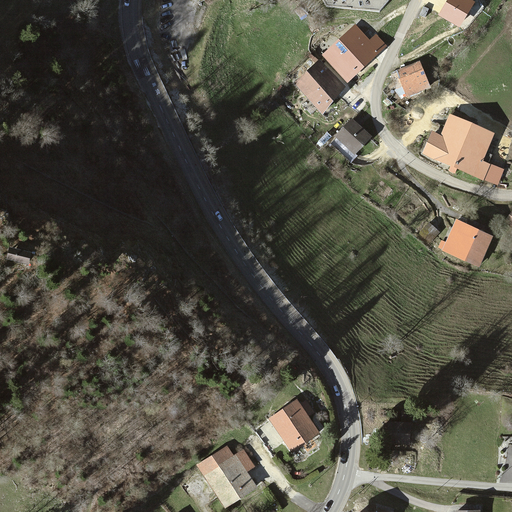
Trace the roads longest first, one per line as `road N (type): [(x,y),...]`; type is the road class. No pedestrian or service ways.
road 1 (primary): [(129,0),(144,73),(191,169),(263,286),(335,379),(349,430),(344,473)]
road 2 (residential): [(415,0),(376,91),(383,133),(428,171),(511,195)]
road 3 (residential): [(344,473),(511,488)]
